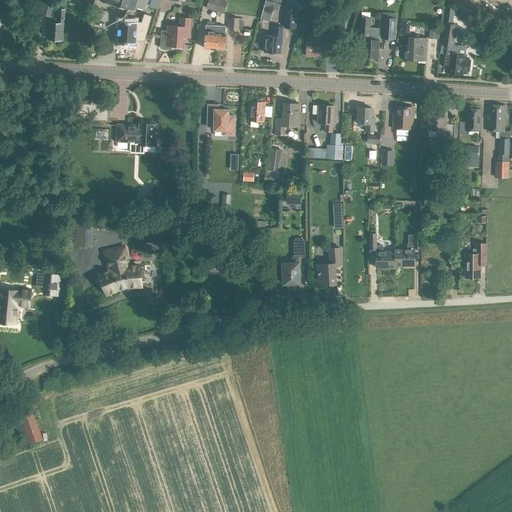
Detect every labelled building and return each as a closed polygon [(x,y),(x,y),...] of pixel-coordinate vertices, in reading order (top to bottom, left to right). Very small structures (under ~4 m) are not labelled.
[(133,9),(135,0),(115,0),(114,5),(133,9)] [(138,0),(137,7),(144,9),(146,0),(150,0),(152,1),(151,6),(156,7),(158,0),(138,0)] [(221,0),(208,0),(206,8),(224,14),(228,2),(221,0)] [(267,2),(265,12),(275,15),(278,4),(267,2)] [(50,17),(54,6),(44,3),(41,15),(50,17)] [(286,27),(297,28),(298,8),(287,7),(286,27)] [(58,23),(50,23),(49,40),(62,40),(63,24),(65,24),(66,9),(58,9),(58,23)] [(192,18),(180,17),(179,26),(168,25),(168,32),(162,31),(161,48),(163,49),(166,49),(169,49),(171,48),(171,46),(183,46),(183,37),(190,38),(190,27),(192,27),(192,18)] [(240,18),(229,17),(229,30),(239,30),(239,29),(244,29),(244,19),(240,18)] [(381,38),(394,38),(395,18),(382,18),(381,38)] [(472,46),(477,46),(481,19),(475,18),(474,26),(476,27),(474,34),(473,34),(472,46)] [(370,28),(370,19),(360,19),(359,41),(364,41),(363,56),(377,57),(379,28),(370,28)] [(117,28),(117,43),(136,44),(137,30),(142,31),(143,24),(118,22),(118,28),(117,28)] [(457,24),(444,22),(441,45),(454,47),(457,24)] [(214,38),(215,25),(206,25),(205,48),(215,49),(216,38),(214,38)] [(216,38),(215,49),(224,50),(226,26),(215,25),(214,38),(216,38)] [(280,44),(282,44),(282,37),(283,37),(284,27),(274,26),(273,36),(267,36),(266,51),(280,52),(280,44)] [(338,27),(337,38),(345,39),(346,27),(338,27)] [(439,28),(430,27),(429,39),(439,39),(439,28)] [(490,46),(495,37),(484,31),(480,41),(490,46)] [(314,56),(314,53),(327,54),(327,37),(314,36),(314,33),(308,32),(307,55),(314,56)] [(427,37),(408,36),(408,46),(405,46),(404,51),(408,52),(407,60),(426,60),(427,37)] [(469,71),(470,60),(465,59),(465,56),(465,55),(465,50),(459,49),(458,54),(449,53),(447,73),(463,74),(464,70),(469,71)] [(264,122),(265,103),(262,102),(261,100),(257,100),(256,102),(249,102),(248,121),(251,121),(251,128),(259,128),(260,121),(264,122)] [(301,104),(285,103),(284,121),(276,120),(276,135),(285,135),(285,126),(301,126),(301,104)] [(318,122),(326,123),(325,131),(332,132),(332,124),(333,124),(334,106),(319,105),(318,122)] [(506,106),(489,105),(488,130),(505,130),(506,106)] [(413,129),(413,107),(395,106),(394,128),(413,129)] [(374,133),(375,117),(372,117),(372,108),(358,107),(358,123),(366,123),(366,132),(368,132),(367,143),(380,144),(380,134),(374,134),(374,133)] [(481,130),(482,109),(468,108),(467,129),(481,130)] [(229,110),(215,109),(215,113),(208,113),(208,126),(214,126),(214,130),(224,130),(224,135),(234,135),(235,116),(229,116),(229,110)] [(449,117),(446,117),(447,111),(430,111),(429,129),(429,131),(430,133),(431,135),(433,136),(435,137),(437,137),(437,139),(456,140),(457,122),(454,122),(454,119),(454,116),(449,116),(449,117)] [(139,143),(139,145),(156,145),(157,124),(140,123),(140,125),(118,124),(117,142),(139,143)] [(340,145),(341,133),(331,133),(331,145),(327,144),(327,150),(313,150),(307,150),(307,158),(326,158),(327,158),(342,159),(343,146),(340,145)] [(510,139),(499,138),(499,155),(509,155),(510,139)] [(461,146),(461,158),(478,158),(478,146),(461,146)] [(280,172),(283,150),(270,148),(267,170),(280,172)] [(393,163),(393,151),(382,150),(382,163),(393,163)] [(419,162),(420,150),(411,150),(411,162),(419,162)] [(459,175),(459,168),(459,165),(447,166),(447,167),(442,167),(442,181),(453,181),(453,176),(451,176),(451,174),(459,175)] [(509,182),(508,168),(494,168),(495,182),(509,182)] [(244,172),(243,181),(254,182),(254,173),(244,172)] [(280,174),(265,172),(264,182),(279,184),(280,174)] [(287,205),(300,205),(300,189),(287,189),(287,205)] [(223,194),(222,211),(229,212),(230,195),(223,194)] [(342,203),(333,203),(334,229),(343,228),(342,203)] [(92,227),(73,226),(73,247),(91,247),(92,227)] [(415,265),(415,250),(421,250),(421,231),(414,231),(414,243),(408,243),(408,250),(396,250),(396,251),(396,267),(401,267),(401,266),(415,265)] [(396,268),(396,267),(396,251),(383,252),(383,245),(377,245),(377,233),(369,233),(369,252),(377,252),(377,268),(391,268),(396,268)] [(300,283),(300,263),(299,263),(299,257),(305,256),(305,241),(295,241),(295,256),(293,258),(294,262),(293,262),(293,263),(283,263),(284,283),(300,283)] [(146,242),(146,253),(151,253),(157,253),(159,253),(159,245),(159,242),(149,242),(146,242)] [(470,257),(466,256),(466,272),(468,272),(468,278),(480,278),(480,265),(487,265),(487,244),(476,244),(476,249),(474,249),(474,254),(470,254),(470,257)] [(329,264),(318,264),(319,284),(336,283),(336,266),(342,266),(341,247),(328,248),(329,264)] [(124,249),(106,253),(109,267),(113,267),(114,269),(113,270),(100,275),(108,293),(110,292),(111,294),(117,291),(117,289),(119,289),(120,288),(120,289),(127,287),(128,286),(131,286),(131,288),(138,287),(138,286),(140,286),(140,281),(145,281),(144,270),(139,271),(139,266),(125,267),(124,264),(128,263),(124,249)] [(510,265),(510,249),(495,249),(495,270),(510,270),(510,265)] [(449,251),(431,251),(432,279),(450,279),(449,251)] [(60,297),(62,275),(45,273),(42,295),(60,297)] [(0,288),(0,322),(16,324),(18,306),(29,307),(31,290),(19,288),(18,291),(0,288)] [(33,411),(13,417),(22,446),(43,439),(33,411)]
